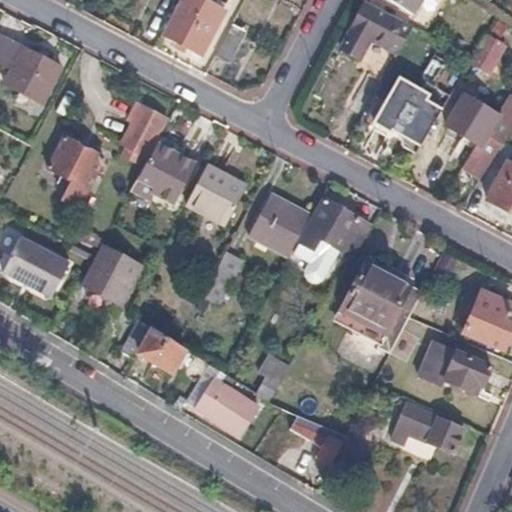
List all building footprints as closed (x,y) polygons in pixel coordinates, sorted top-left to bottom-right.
[(179,2),(173,0),(164,0),(146,34),(158,41),(161,35),(179,2)] [(206,0),(179,0),(179,2),(161,35),(202,56),(227,11),(206,0)] [(427,0),(367,0),(367,1),(409,31),(415,20),(427,0)] [(404,40),(354,13),(328,60),(347,69),(357,50),(388,67),(404,40)] [(243,33),(230,26),(214,58),(226,64),(243,33)] [(487,31),(477,26),(468,42),(477,47),(485,34),(487,31)] [(485,34),(477,47),(470,59),(469,61),(487,72),(503,44),(485,34)] [(17,46),(0,37),(0,64),(6,67),(17,46)] [(6,67),(10,69),(2,84),(39,103),(58,68),(17,46),(6,67)] [(461,54),(459,58),(468,63),(469,61),(470,59),(461,54)] [(428,93),(396,74),(369,121),(388,132),(389,129),(418,146),(441,107),(425,98),(428,93)] [(495,112),(462,94),(444,126),(475,144),(461,167),(479,178),(494,155),(511,125),(511,100),(505,96),(495,112)] [(126,119),(131,122),(119,144),(146,158),(166,121),(134,104),(126,119)] [(100,158),(61,137),(44,169),(58,176),(54,184),(63,188),(56,200),(72,209),(100,158)] [(190,164),(157,147),(140,179),(144,181),(160,190),(157,196),(170,203),(190,164)] [(511,166),(504,162),(483,199),(511,214),(511,166)] [(244,188),(204,166),(184,204),(224,226),(244,188)] [(140,179),(136,177),(129,189),(137,193),(144,181),(140,179)] [(308,213),(270,193),(248,235),(286,255),(308,213)] [(368,226),(321,199),(291,252),(306,261),(302,270),(304,279),(309,282),(320,278),(333,254),(346,262),(368,226)] [(97,232),(86,227),(81,236),(92,242),(97,232)] [(15,237),(0,265),(0,273),(18,283),(20,280),(31,286),(29,289),(47,299),(66,263),(15,237)] [(100,245),(79,284),(119,305),(139,266),(100,245)] [(235,261),(222,253),(201,291),(215,299),(235,261)] [(407,283),(365,259),(333,317),(376,340),(407,283)] [(20,280),(18,283),(29,289),(31,286),(20,280)] [(509,302),(479,288),(460,333),(500,350),(511,321),(511,314),(505,311),(509,302)] [(152,327),(138,318),(119,351),(133,360),(137,352),(152,327)] [(174,342),(152,327),(137,352),(170,373),(185,348),(174,342)] [(428,362),(436,344),(432,342),(424,360),(428,362)] [(439,381),(472,395),(476,385),(481,387),(489,368),(454,352),(436,344),(428,362),(424,360),(416,377),(437,386),(439,381)] [(281,372),(270,366),(255,391),(266,397),(281,372)] [(256,407),(213,379),(192,408),(235,437),(256,407)] [(395,421),(408,427),(406,431),(425,439),(423,442),(449,453),(461,427),(435,416),(432,421),(401,407),(395,421)] [(296,413),(288,428),(315,448),(310,458),(326,466),(343,434),(296,413)] [(364,447),(347,437),(334,459),(351,469),(364,447)]
